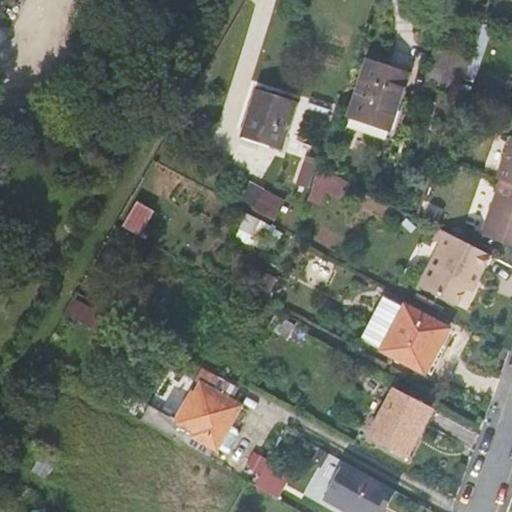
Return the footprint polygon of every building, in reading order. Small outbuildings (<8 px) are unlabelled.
[(458,91),(468,60),(435,49),(426,80),(458,91)] [(407,74),(367,60),(348,116),(389,129),(407,74)] [(295,104),(256,91),(243,134),(281,147),(295,104)] [(501,180),(511,184),(511,137),(496,179),(501,180)] [(292,197),(302,200),(314,166),(304,163),(292,197)] [(347,183),(320,169),(314,185),(341,197),(347,183)] [(511,184),(501,180),(481,235),(511,245),(511,184)] [(273,220),(283,201),(263,190),(253,209),(273,220)] [(124,225),(142,234),(154,210),(137,201),(124,225)] [(478,280),(490,255),(439,228),(433,239),(440,243),(418,285),(457,305),(471,277),(478,280)] [(363,340),(424,373),(448,329),(387,296),(363,340)] [(288,322),(275,314),(267,328),(281,335),(288,322)] [(295,325),(288,322),(281,335),(288,339),(295,325)] [(141,420),(209,459),(239,405),(201,384),(195,394),(192,392),(176,421),(149,405),(141,420)] [(367,437),(406,457),(422,428),(419,426),(430,407),(393,388),(367,437)] [(326,461),(307,493),(321,501),(339,469),(326,461)] [(257,483),(279,496),(291,477),(269,463),(257,483)] [(395,490),(350,464),(329,501),(348,511),(382,511),(386,506),(395,490)]
